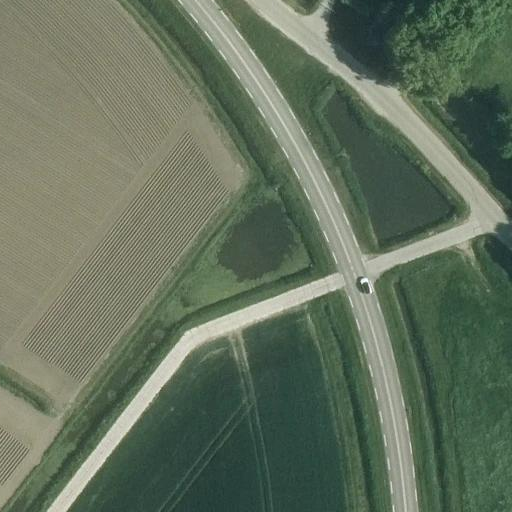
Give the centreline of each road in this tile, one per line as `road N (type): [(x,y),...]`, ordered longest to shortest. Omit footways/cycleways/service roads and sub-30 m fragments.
road 1 (secondary): [(195,0),(290,132),(334,223),(379,356),(406,511)]
road 2 (track): [(56,511),(189,339),(498,221)]
road 3 (unclassified): [(511,237),(402,115),(311,41)]
